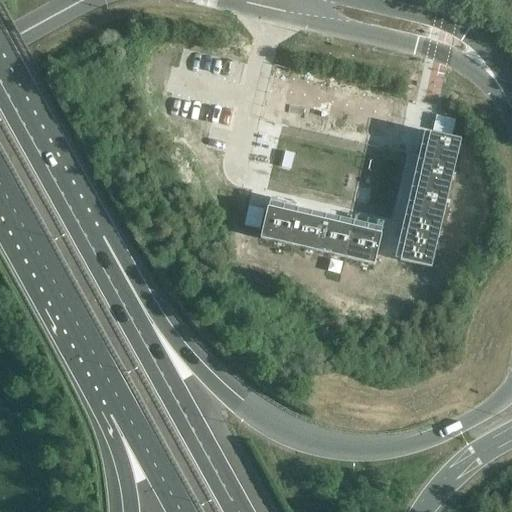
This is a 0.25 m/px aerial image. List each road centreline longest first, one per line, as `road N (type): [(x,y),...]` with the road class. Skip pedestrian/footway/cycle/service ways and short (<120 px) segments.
road 1 (trunk): [(511,391),(416,445),(334,452),(256,422),(132,321)]
road 2 (trunk): [(132,321),(0,82)]
road 3 (trunk): [(0,187),(122,410)]
road 4 (trunk): [(237,511),(132,321)]
road 5 (secondary): [(309,23),(441,54),(494,79)]
road 6 (secondary): [(494,79),(472,40),(448,24),(345,0)]
road 7 (residential): [(249,168),(236,165),(272,14)]
road 8 (trunk): [(421,511),(460,467),(511,434)]
